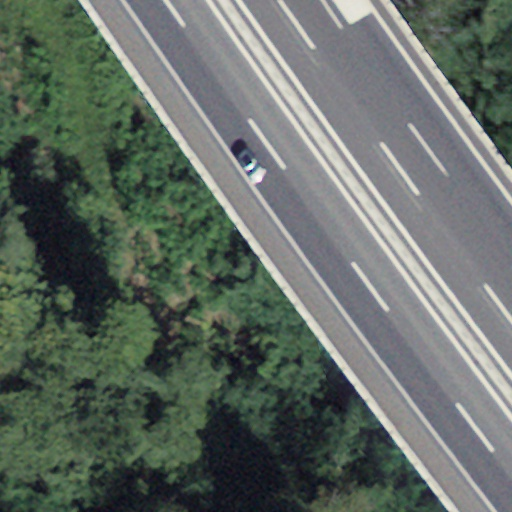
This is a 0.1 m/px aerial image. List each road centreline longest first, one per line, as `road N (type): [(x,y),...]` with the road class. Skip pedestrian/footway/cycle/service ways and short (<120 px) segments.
road 1 (motorway): [(180,0),(373,283),(511,463)]
road 2 (motorway): [(511,275),(316,0)]
